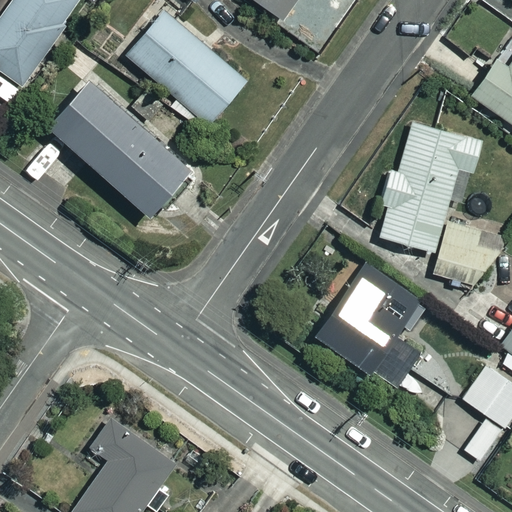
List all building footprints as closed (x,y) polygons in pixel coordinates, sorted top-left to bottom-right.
[(0,75),(23,91),(84,5),(77,0),(17,0),(0,25),(0,75)] [(297,0),(253,0),(283,20),(297,0)] [(249,86),(166,16),(128,60),(178,102),(172,108),(207,137),(249,86)] [(511,46),(501,63),(489,54),(463,91),(511,125),(511,46)] [(188,180),(85,89),(43,135),(89,175),(77,188),(118,224),(129,211),(147,226),(188,180)] [(470,240),(474,226),(436,214),(452,164),(465,168),(481,118),(449,109),(442,130),(406,119),(391,168),(383,166),(373,200),(381,202),(372,232),(426,248),(419,271),(466,285),(496,248),(470,240)] [(419,304),(357,259),(306,329),(388,388),(416,350),(397,336),(419,304)] [(511,318),(496,342),(506,349),(497,361),(511,371),(511,318)] [(511,383),(480,362),(457,396),(480,412),(457,446),(476,459),(511,406),(511,383)] [(168,459),(103,416),(84,445),(102,457),(66,510),(69,511),(131,511),(138,502),(152,511),(165,492),(152,483),(168,459)]
